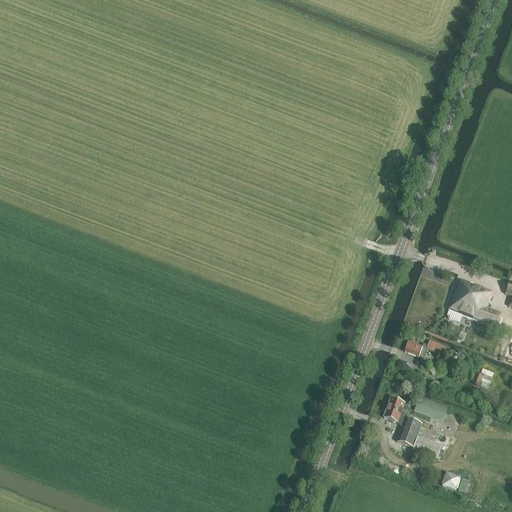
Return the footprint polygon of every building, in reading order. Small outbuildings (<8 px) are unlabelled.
[(460,281),(448,311),(496,330),(502,315),(488,309),(493,294),(460,281)] [(422,348),(409,343),(405,353),(419,359),(420,357),(425,358),(427,351),(443,357),(446,349),(430,343),(428,347),(423,345),(422,348)] [(472,386),(480,389),(484,377),(475,375),(472,386)] [(418,438),(423,425),(407,419),(408,416),(402,414),(406,404),(391,398),(383,418),(398,423),(402,429),(397,443),(414,449),(413,451),(438,460),(442,446),(418,438)] [(420,399),(415,412),(443,423),(448,410),(420,399)] [(511,468),(511,448),(482,439),(476,457),(511,468)] [(443,482),(466,491),(471,478),(448,469),(443,482)]
